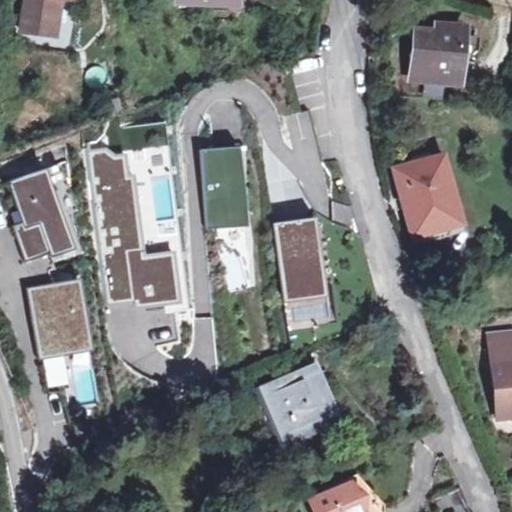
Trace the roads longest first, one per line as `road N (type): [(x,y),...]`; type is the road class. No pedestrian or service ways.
road 1 (residential): [(488,511),(354,150),(343,78),(349,0)]
road 2 (tertiary): [(21,511),(0,387)]
